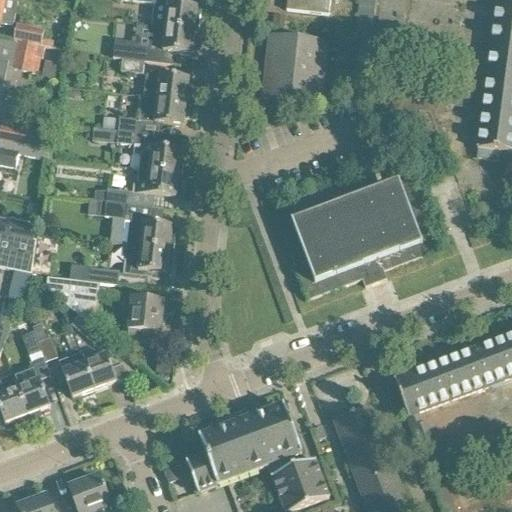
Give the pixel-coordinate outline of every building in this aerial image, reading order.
[(11,0),(0,0),(0,25),(13,29),(19,1),(11,0)] [(117,0),(117,2),(155,6),(152,28),(195,33),(197,9),(186,8),(155,5),(155,0),(117,0)] [(269,0),(267,24),(325,31),(328,0),(269,0)] [(511,0),(359,0),(348,87),(364,90),(376,0),(496,0),(477,151),(478,151),(477,160),(510,165),(511,155),(511,0)] [(17,26),(14,42),(18,43),(43,49),(53,51),(55,43),(44,40),(45,32),(17,26)] [(152,28),(149,52),(192,57),(195,33),(152,28)] [(326,44),(290,40),(270,38),(264,94),(278,95),(277,101),(305,104),(305,99),(320,101),(326,44)] [(0,90),(3,91),(3,89),(10,91),(14,71),(32,74),(32,76),(38,77),(41,61),(43,49),(18,43),(17,44),(0,40),(0,90)] [(115,42),(113,61),(123,62),(145,64),(146,52),(134,51),(135,45),(115,42)] [(145,64),(123,62),(122,74),(143,76),(145,64)] [(148,66),(147,74),(174,77),(175,67),(163,66),(163,68),(148,66)] [(189,81),(147,76),(144,99),(142,99),(142,100),(187,105),(189,81)] [(142,100),(139,122),(141,122),(141,124),(155,125),(162,126),(164,126),(184,129),(185,120),(188,120),(190,106),(193,107),(193,105),(187,105),(142,100)] [(139,136),(141,124),(141,122),(139,122),(104,118),(102,132),(110,133),(139,136)] [(2,126),(0,134),(0,142),(49,152),(52,136),(25,131),(2,126)] [(110,133),(109,144),(117,145),(135,147),(134,157),(141,158),(140,172),(179,176),(181,152),(159,150),(151,149),(152,137),(139,136),(110,133)] [(0,142),(0,166),(16,170),(19,156),(47,162),(47,161),(49,152),(0,142)] [(133,195),(154,198),(176,200),(179,176),(140,172),(138,185),(134,184),(133,194),(133,195)] [(277,212),(307,302),(367,282),(366,281),(438,258),(413,183),(360,201),(355,187),(277,212)] [(108,191),(108,194),(95,192),(93,203),(131,207),(133,195),(133,194),(108,191)] [(146,209),(131,207),(93,203),(93,204),(90,203),(88,217),(125,221),(126,217),(130,218),(127,247),(170,252),(173,228),(144,225),(146,209)] [(0,237),(3,238),(3,237),(15,239),(18,227),(6,224),(6,223),(0,221),(0,237)] [(0,270),(31,277),(36,244),(15,239),(3,237),(3,238),(0,237),(0,270)] [(167,276),(170,252),(127,247),(124,276),(147,279),(148,274),(167,276)] [(120,274),(91,270),(89,284),(101,286),(119,288),(120,274)] [(48,279),(47,290),(89,324),(97,314),(99,302),(101,286),(89,284),(48,279)] [(105,293),(104,303),(132,306),(128,343),(159,347),(164,305),(138,302),(139,296),(105,293)] [(11,329),(0,326),(0,350),(2,351),(11,329)] [(92,327),(84,337),(94,346),(95,345),(102,337),(103,336),(92,327)] [(102,353),(107,351),(117,360),(123,353),(103,336),(102,337),(95,345),(94,346),(102,353)] [(51,339),(39,344),(43,354),(46,363),(58,358),(51,339)] [(409,416),(511,384),(511,344),(397,378),(409,416)] [(43,354),(30,358),(34,368),(32,369),(32,370),(37,383),(40,382),(51,377),(46,363),(43,354)] [(62,373),(66,382),(73,401),(95,392),(85,365),(81,356),(60,363),(64,373),(62,373)] [(112,371),(107,357),(85,365),(95,392),(128,380),(123,367),(112,371)] [(32,370),(13,378),(30,423),(39,420),(37,414),(50,409),(40,382),(37,383),(32,370)] [(30,423),(13,378),(0,382),(0,412),(5,426),(19,421),(21,427),(30,423)] [(409,511),(370,409),(334,423),(368,511),(409,511)] [(302,456),(292,428),(285,410),(200,442),(206,458),(187,465),(198,495),(268,469),(284,511),(299,511),(329,501),(315,462),(295,470),(291,460),(302,456)] [(323,428),(314,431),(318,441),(327,438),(323,428)] [(78,511),(111,511),(105,494),(107,493),(105,488),(103,489),(99,479),(70,490),(78,511)] [(31,499),(17,504),(19,509),(18,510),(18,511),(52,511),(48,498),(33,504),(31,499)]
